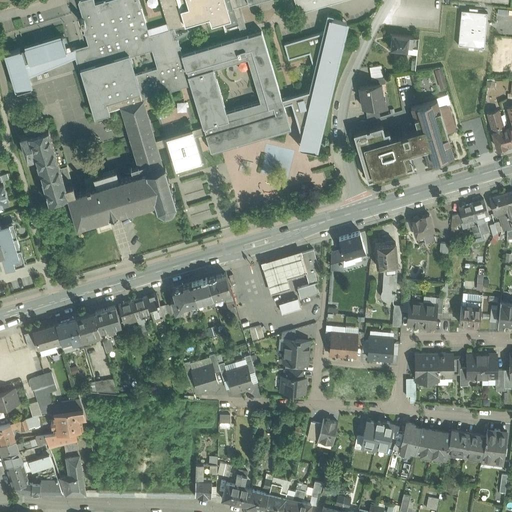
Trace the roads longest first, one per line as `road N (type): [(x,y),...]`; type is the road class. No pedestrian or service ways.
road 1 (primary): [(0,321),(362,211)]
road 2 (residential): [(391,0),(353,70),(340,128),(362,211)]
road 3 (residential): [(223,511),(9,501)]
road 4 (primary): [(362,211),(511,166)]
road 5 (residential): [(511,337),(403,340),(401,368)]
